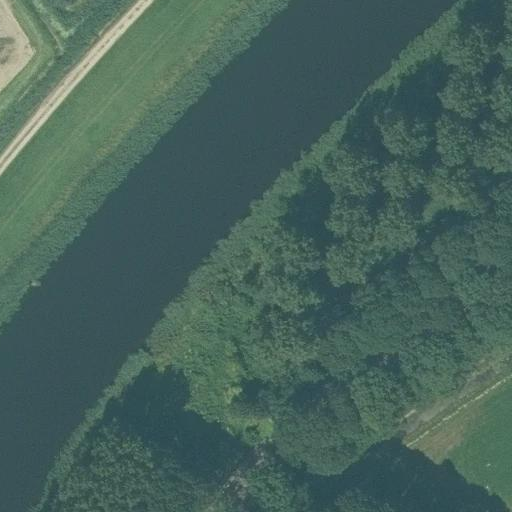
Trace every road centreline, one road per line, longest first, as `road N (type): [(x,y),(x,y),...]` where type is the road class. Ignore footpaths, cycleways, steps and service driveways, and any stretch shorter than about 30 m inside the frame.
road 1 (unclassified): [(219,511),(301,414),(511,278)]
road 2 (unclassified): [(0,166),(144,0)]
